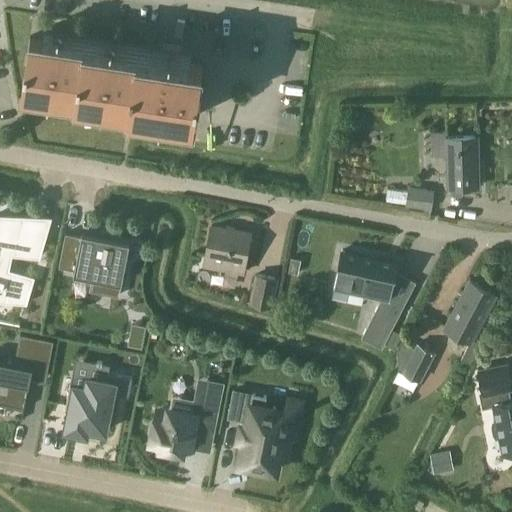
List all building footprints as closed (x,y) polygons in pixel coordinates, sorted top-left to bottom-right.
[(102,107),(103,107),(105,97),(116,99),(116,104),(161,111),(160,116),(162,116),(162,111),(195,116),(203,62),(179,58),(181,50),(172,48),(171,47),(170,51),(162,49),(161,55),(30,36),(22,90),(37,92),(38,87),(50,89),(48,99),(50,99),(51,89),(63,91),(62,96),(91,100),(92,95),(103,97),(102,107)] [(447,186),(450,186),(450,190),(456,198),(462,198),(466,190),(465,186),(479,186),(478,136),(446,137),(447,186)] [(431,208),(434,189),(409,186),(406,205),(431,208)] [(0,224),(0,295),(27,303),(34,278),(16,272),(16,273),(7,270),(12,248),(22,249),(21,253),(40,255),(43,223),(7,219),(7,226),(0,224)] [(211,225),(204,264),(226,269),(225,273),(238,275),(238,271),(243,272),(247,249),(252,247),(253,240),(250,237),(250,232),(211,225)] [(65,232),(59,266),(74,269),(74,273),(92,276),(90,290),(119,295),(121,282),(129,245),(130,241),(104,236),(82,231),(81,235),(78,235),(65,232)] [(382,347),(416,281),(395,271),(397,263),(399,263),(399,261),(342,249),(334,284),(383,294),(361,336),(382,347)] [(298,273),(301,259),(291,257),(288,271),(298,273)] [(273,307),(278,277),(255,272),(249,302),(273,307)] [(469,279),(444,327),(471,341),(462,359),(471,363),(483,341),(474,336),(496,293),(469,279)] [(132,323),(128,344),(141,347),(145,326),(132,323)] [(0,359),(0,403),(22,407),(23,408),(24,408),(32,366),(34,358),(49,361),(53,340),(20,333),(14,362),(0,359)] [(398,370),(393,380),(414,391),(419,380),(421,381),(436,351),(417,341),(414,347),(401,340),(397,348),(398,370)] [(503,454),(511,452),(511,398),(510,399),(508,388),(511,387),(511,382),(508,362),(478,369),(483,393),(495,391),(497,401),(493,402),(496,420),(493,421),(492,425),(494,433),(496,437),(499,436),(503,454)] [(70,383),(66,405),(69,406),(66,423),(86,427),(105,431),(113,393),(129,396),(132,377),(107,372),(105,380),(88,376),(86,386),(70,383)] [(228,416),(247,420),(246,424),(241,423),(239,437),(243,438),(238,463),(275,470),(279,454),(283,455),(288,434),(294,435),(299,411),(264,405),(266,395),(234,389),(228,416)] [(151,441),(161,443),(160,448),(182,452),(183,447),(192,449),(196,427),(214,430),(220,396),(203,393),(199,414),(168,408),(167,412),(157,410),(151,441)] [(443,451),(430,453),(433,472),(447,470),(443,451)]
